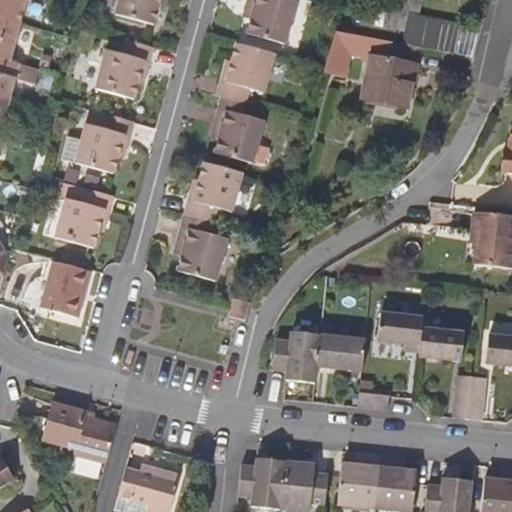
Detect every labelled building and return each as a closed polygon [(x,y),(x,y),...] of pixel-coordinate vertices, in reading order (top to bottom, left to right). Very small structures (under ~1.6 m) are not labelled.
[(0,0),(0,18),(18,24),(24,0),(0,0)] [(119,0),(115,17),(152,26),(157,9),(159,0),(119,0)] [(162,11),(165,0),(159,0),(157,9),(162,11)] [(294,2),(286,0),(245,0),(241,17),(249,19),(245,33),(283,43),(294,2)] [(452,54),(456,28),(457,25),(409,13),(401,44),(412,47),(452,54)] [(0,59),(8,62),(18,24),(0,18),(0,59)] [(481,34),(456,28),(452,54),(475,58),(481,34)] [(410,64),(412,47),(401,44),(335,32),(325,68),(325,70),(344,75),(349,53),(371,57),(363,99),(408,107),(415,65),(410,64)] [(133,100),(137,84),(141,69),(147,70),(152,48),(124,41),(120,56),(106,52),(96,90),(133,100)] [(236,45),(227,76),(222,75),(215,97),(221,98),(238,103),(243,105),(247,91),(266,97),(278,57),(236,45)] [(0,100),(7,102),(17,64),(8,62),(0,59),(0,100)] [(142,85),(147,70),(141,69),(137,84),(142,85)] [(221,98),(211,134),(220,137),(214,157),(256,168),(268,124),(235,114),(238,103),(221,98)] [(113,175),(118,157),(121,145),(126,146),(132,123),(90,112),(76,165),(113,175)] [(503,151),(500,173),(511,174),(511,126),(510,126),(507,151),(503,151)] [(204,162),(198,182),(194,180),(184,215),(211,223),(215,209),(230,213),(241,173),(204,162)] [(85,190),(61,184),(56,200),(66,202),(56,240),(92,250),(97,232),(102,219),(106,221),(113,197),(85,190)] [(477,235),(473,266),(511,270),(511,218),(473,214),(471,233),(477,235)] [(208,236),(211,223),(184,215),(173,256),(181,258),(178,273),(214,283),(226,241),(208,236)] [(103,233),(106,221),(102,219),(97,232),(103,233)] [(0,286),(10,253),(2,251),(0,247),(0,286)] [(80,322),(93,274),(54,263),(41,311),(80,322)] [(250,305),(233,300),(228,316),(235,319),(245,322),(250,305)] [(376,341),(401,345),(419,347),(421,327),(422,318),(379,313),(376,341)] [(332,325),(321,323),(320,335),(331,336),(332,325)] [(462,332),(421,327),(419,347),(418,354),(418,356),(459,361),(462,332)] [(272,353),(271,371),(286,373),(285,380),(314,384),(316,365),(320,335),(290,331),(288,342),(273,340),(273,351),(272,353)] [(365,339),(331,336),(320,335),(316,365),(361,370),(365,339)] [(483,364),(511,366),(511,337),(487,335),(483,364)] [(401,352),(418,354),(419,347),(401,345),(401,352)] [(455,375),(453,388),(470,390),(471,377),(455,375)] [(484,378),(471,377),(470,390),(483,391),(484,378)] [(372,381),(360,379),(358,393),(370,394),(372,381)] [(470,390),(453,388),(449,418),(466,420),(470,390)] [(479,421),(483,391),(470,390),(466,420),(479,421)] [(388,397),(370,394),(358,393),(357,408),(372,409),(387,411),(388,397)] [(115,425),(93,420),(84,417),(85,412),(52,403),(41,440),(74,449),(72,454),(105,462),(115,425)] [(356,453),(354,464),(340,463),(336,504),(374,508),(380,455),(364,454),(356,453)] [(414,471),(400,470),(392,469),(393,457),(380,455),(374,508),(410,511),(414,471)] [(249,505),(280,509),(285,460),(256,457),(253,456),(252,466),(241,465),(238,495),(250,497),(249,505)] [(400,470),(401,457),(393,457),(392,469),(400,470)] [(0,489),(13,481),(0,460),(0,489)] [(308,511),(310,503),(325,505),(328,474),(312,472),(313,463),(285,460),(280,509),(305,511),(308,511)] [(141,465),(139,473),(145,474),(147,467),(141,465)] [(169,511),(180,475),(147,467),(145,474),(139,473),(124,469),(117,497),(148,505),(147,510),(155,511),(169,511)] [(498,468),(497,480),(505,481),(507,469),(498,468)] [(505,481),(497,480),(483,479),(478,511),(511,511),(511,469),(507,469),(505,481)] [(468,511),(472,482),(441,478),(439,487),(428,485),(424,511),(468,511)]
